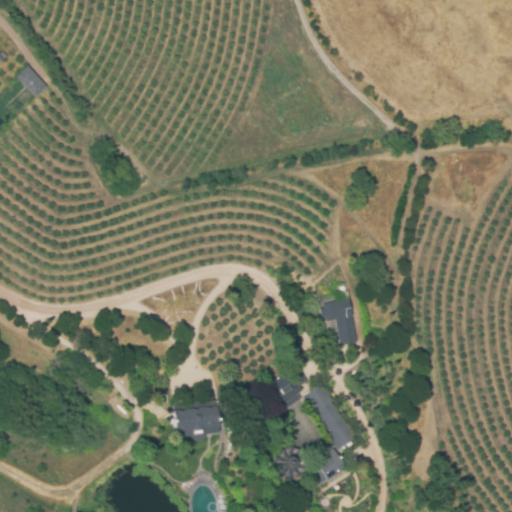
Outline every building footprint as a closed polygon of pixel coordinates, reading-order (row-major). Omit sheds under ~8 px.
[(45,87),(26,66),(15,77),(34,98),(45,87)] [(319,305),(323,325),(333,323),(338,346),(356,342),(347,299),(319,305)] [(335,450),(352,440),(317,379),(299,390),(294,383),(276,394),(288,415),(308,403),(335,450)] [(177,439),(220,432),(216,406),(173,412),(177,439)] [(342,473),(334,451),(314,458),(319,471),(312,474),(316,483),(342,473)]
